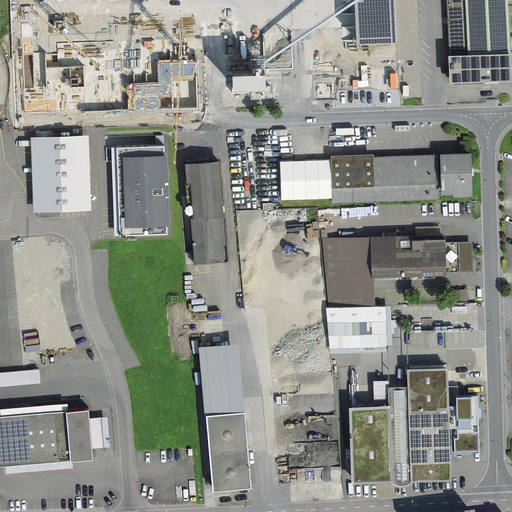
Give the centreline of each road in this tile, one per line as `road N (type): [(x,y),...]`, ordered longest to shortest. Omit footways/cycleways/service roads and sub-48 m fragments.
road 1 (residential): [(511,112),(485,113),(496,499)]
road 2 (residential): [(134,511),(120,385),(92,315),(80,239),(58,225),(0,229)]
road 3 (tertiary): [(273,511),(496,499)]
